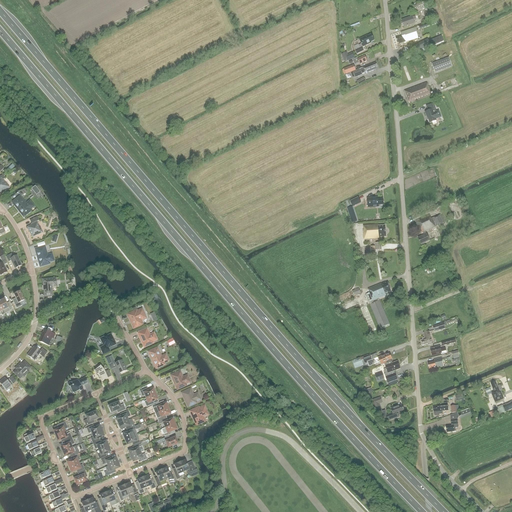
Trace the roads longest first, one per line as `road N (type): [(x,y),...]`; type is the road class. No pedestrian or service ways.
road 1 (trunk): [(443,511),(262,318),(0,10)]
road 2 (trunk): [(0,30),(421,511)]
road 3 (unclassified): [(480,511),(437,464),(420,427),(385,0)]
road 4 (residential): [(55,458),(41,417),(145,371)]
road 5 (residential): [(130,473),(181,453),(185,443),(171,395),(145,371)]
